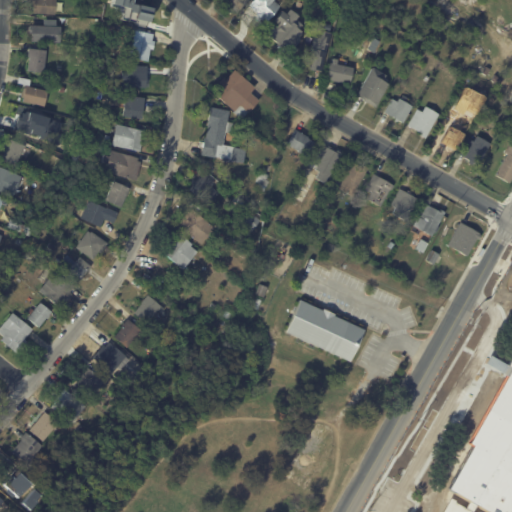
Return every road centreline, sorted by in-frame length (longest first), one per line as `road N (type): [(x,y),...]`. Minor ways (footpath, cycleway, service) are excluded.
road 1 (residential): [(0,417),(146,224),(170,151),(183,46),(201,18)]
road 2 (residential): [(179,0),(298,96),(511,220)]
road 3 (residential): [(345,511),(511,220)]
